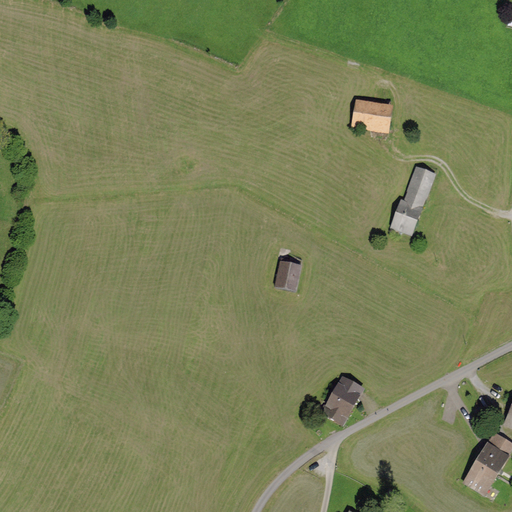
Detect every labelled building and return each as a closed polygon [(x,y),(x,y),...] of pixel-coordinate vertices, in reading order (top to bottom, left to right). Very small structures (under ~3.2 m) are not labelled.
[(391,109),(355,104),(351,132),(387,138),(391,109)] [(411,238),(435,179),(416,171),(392,230),(411,238)] [(299,269),(279,264),(273,291),(293,296),(299,269)] [(342,427),(364,393),(341,379),(320,413),(342,427)] [(511,432),(511,405),(503,429),(511,432)] [(464,484),(485,498),(509,459),(487,446),(464,484)]
